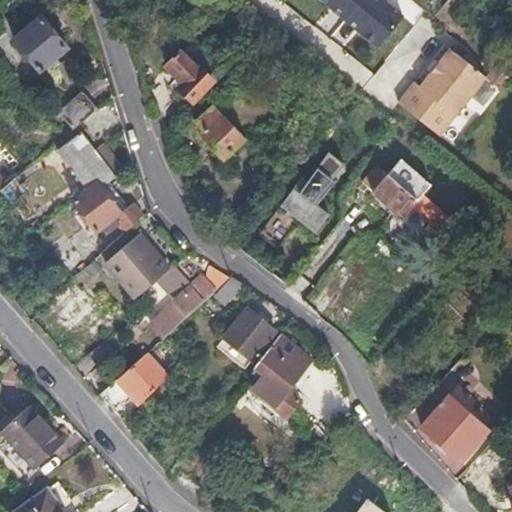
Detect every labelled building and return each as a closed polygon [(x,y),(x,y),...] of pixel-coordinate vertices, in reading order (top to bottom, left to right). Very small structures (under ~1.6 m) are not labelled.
[(324,0),(375,46),(405,14),(389,0),(324,0)] [(68,47),(44,15),(16,38),(41,70),(68,47)] [(213,80),(216,83),(222,78),(232,68),(210,51),(199,63),(184,48),(168,63),(186,81),(176,91),(189,104),(213,80)] [(441,135),(487,75),(451,48),(422,87),(416,82),(400,103),(441,135)] [(69,130),(96,110),(81,90),(54,110),(69,130)] [(245,138),(212,102),(196,117),(208,130),(204,134),(226,156),(245,138)] [(105,186),(111,181),(117,176),(84,130),(58,150),(89,191),(102,182),(105,186)] [(331,176),(342,161),(325,151),(306,179),(303,176),(282,205),(317,231),(331,213),(318,203),(334,179),(331,176)] [(387,172),(375,163),(362,179),(391,205),(387,210),(395,217),(399,212),(402,215),(412,203),(449,236),(458,225),(421,192),(429,183),(400,157),(387,172)] [(122,209),(128,205),(111,181),(105,186),(122,209)] [(105,186),(102,182),(89,191),(75,202),(97,230),(102,227),(108,234),(123,223),(128,230),(135,224),(146,214),(137,201),(129,206),(128,205),(122,209),(105,186)] [(135,224),(128,230),(102,254),(138,294),(145,289),(173,266),(135,224)] [(214,297),(225,306),(242,284),(231,276),(214,297)] [(160,330),(152,336),(158,343),(217,288),(213,284),(209,288),(206,284),(198,292),(193,287),(155,322),(160,330)] [(253,361),(277,331),(252,310),(228,340),(253,361)] [(127,343),(119,332),(97,350),(108,365),(124,353),(121,348),(127,343)] [(311,360),(281,336),(257,366),(266,373),(254,388),(288,415),(300,399),(287,389),(311,360)] [(148,354),(102,396),(119,414),(135,396),(143,403),(169,376),(148,354)] [(490,431),(451,396),(425,426),(463,461),(490,431)] [(66,440),(31,406),(6,430),(41,465),(66,440)] [(387,475),(343,439),(319,471),(329,481),(341,465),(353,474),(348,482),(360,490),(364,484),(375,492),(387,475)] [(63,511),(48,489),(14,511),(63,511)]
